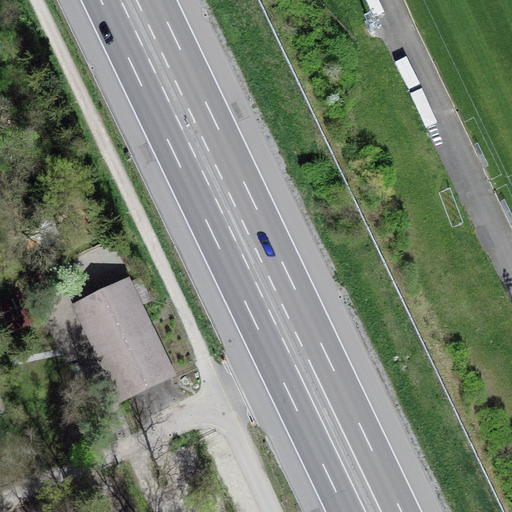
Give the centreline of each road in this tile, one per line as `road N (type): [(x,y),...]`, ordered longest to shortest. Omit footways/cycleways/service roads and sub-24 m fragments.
road 1 (motorway): [(401,511),(156,0)]
road 2 (motorway): [(100,0),(345,511)]
road 3 (track): [(36,0),(220,395)]
road 4 (track): [(220,395),(272,511)]
